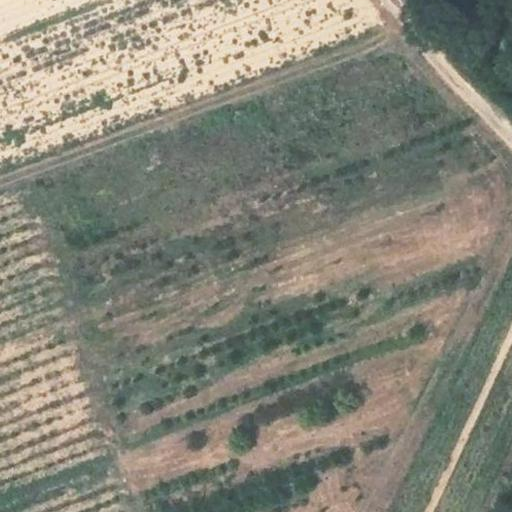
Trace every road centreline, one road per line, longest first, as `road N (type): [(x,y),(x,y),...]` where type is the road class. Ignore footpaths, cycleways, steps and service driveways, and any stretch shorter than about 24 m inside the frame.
road 1 (track): [(0,187),(418,29)]
road 2 (track): [(393,0),(511,130)]
